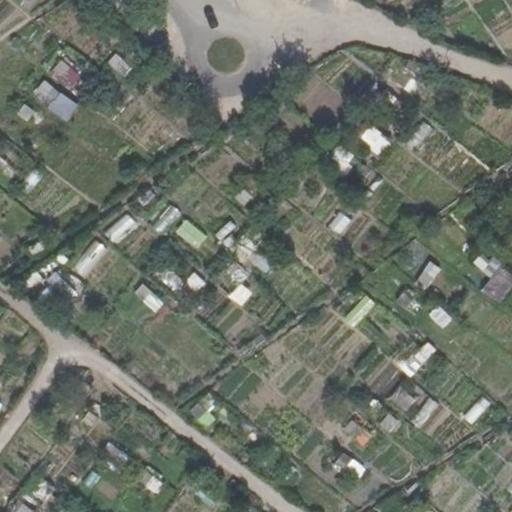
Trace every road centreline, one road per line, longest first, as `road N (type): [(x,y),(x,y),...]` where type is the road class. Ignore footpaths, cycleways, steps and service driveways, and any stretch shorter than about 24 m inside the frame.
road 1 (track): [(74,345),(295,511)]
road 2 (track): [(511,82),(323,25),(252,46)]
road 3 (tertiary): [(208,35),(200,65),(214,81),(236,82),(254,57),(247,37),(227,28)]
road 4 (track): [(0,443),(74,345)]
